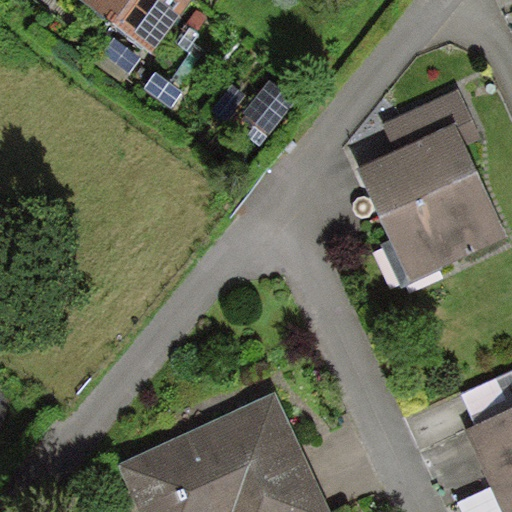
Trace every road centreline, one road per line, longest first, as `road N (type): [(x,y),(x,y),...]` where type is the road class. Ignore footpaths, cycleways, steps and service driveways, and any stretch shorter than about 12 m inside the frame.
road 1 (residential): [(8,511),(262,217)]
road 2 (residential): [(262,217),(305,256),(423,511)]
road 3 (residential): [(262,217),(440,0)]
